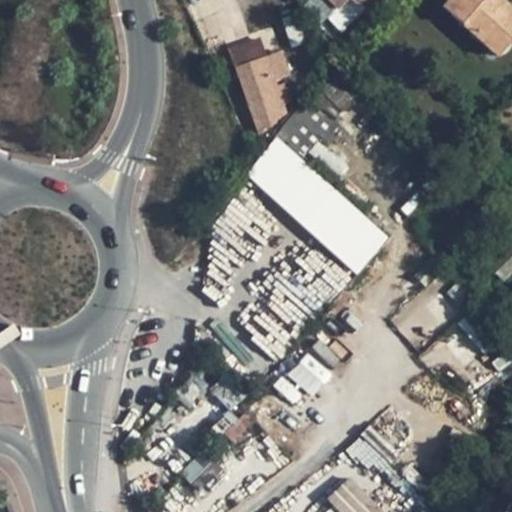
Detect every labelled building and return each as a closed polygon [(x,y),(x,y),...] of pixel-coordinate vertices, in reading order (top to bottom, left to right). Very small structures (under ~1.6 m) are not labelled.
[(329,0),(338,9),(328,20),(345,34),(367,9),(364,5),(369,0),(329,0)] [(447,0),(441,7),(448,13),(459,0),(447,0)] [(459,0),(448,13),(498,57),(511,41),(511,38),(511,37),(511,35),(511,9),(501,0),(459,0)] [(229,51),(234,68),(264,57),(259,41),(229,51)] [(281,52),(264,57),(271,79),(288,73),(281,52)] [(264,57),(234,68),(256,134),(284,116),(280,105),(288,102),(287,99),(283,85),(274,88),(271,79),(264,57)] [(296,70),(274,88),(283,85),(287,99),(307,82),(296,70)] [(334,124),(307,99),(277,137),(305,162),(334,124)] [(440,152),(434,158),(445,172),(452,166),(440,152)] [(411,155),(400,167),(420,186),(427,193),(439,183),(411,155)] [(420,186),(408,198),(416,205),(427,193),(420,186)] [(489,230),(497,239),(511,223),(511,211),(510,209),(489,230)] [(479,258),(504,282),(511,274),(511,223),(497,239),(479,258)]
